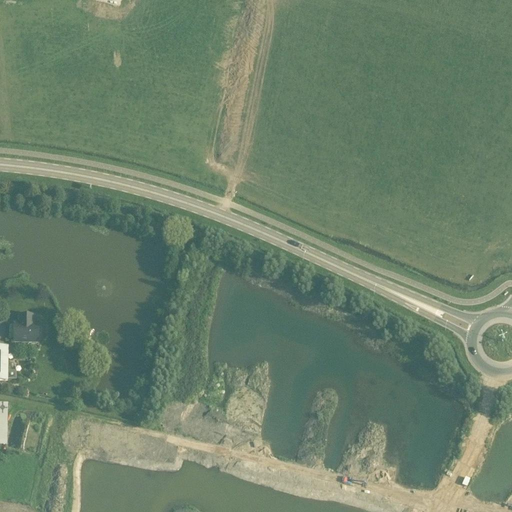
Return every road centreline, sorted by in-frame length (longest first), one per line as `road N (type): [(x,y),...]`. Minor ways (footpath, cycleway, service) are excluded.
road 1 (primary): [(355,276),(167,197),(0,166)]
road 2 (primary): [(483,318),(355,276)]
road 3 (primary): [(355,276),(470,341)]
